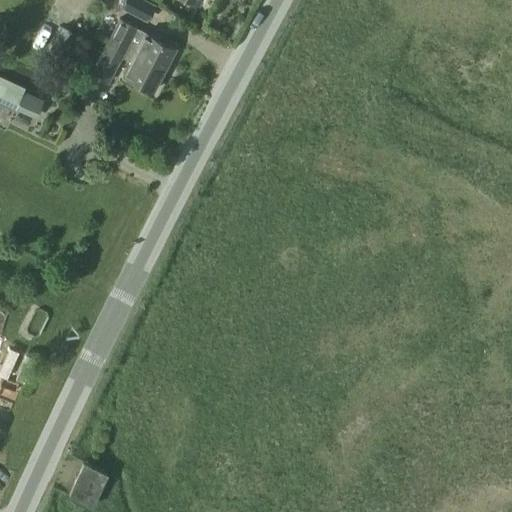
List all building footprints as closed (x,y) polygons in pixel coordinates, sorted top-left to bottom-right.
[(124,0),(121,7),(147,21),(156,4),(147,0),(124,0)] [(122,20),(112,40),(165,68),(176,47),(149,33),(148,34),(139,29),(139,28),(122,20)] [(123,74),(126,76),(153,90),(165,68),(112,40),(94,75),(108,83),(122,57),(130,61),(123,74)] [(0,97),(8,101),(6,104),(38,117),(48,96),(0,75),(0,97)] [(92,505),(108,471),(85,460),(68,494),(92,505)]
